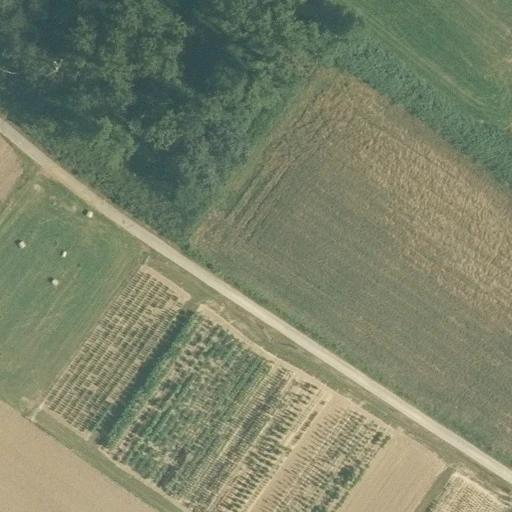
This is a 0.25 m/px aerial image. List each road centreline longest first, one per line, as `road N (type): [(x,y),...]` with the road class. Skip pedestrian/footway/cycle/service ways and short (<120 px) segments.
road 1 (track): [(511,487),(168,258),(0,128)]
road 2 (track): [(341,0),(511,131)]
